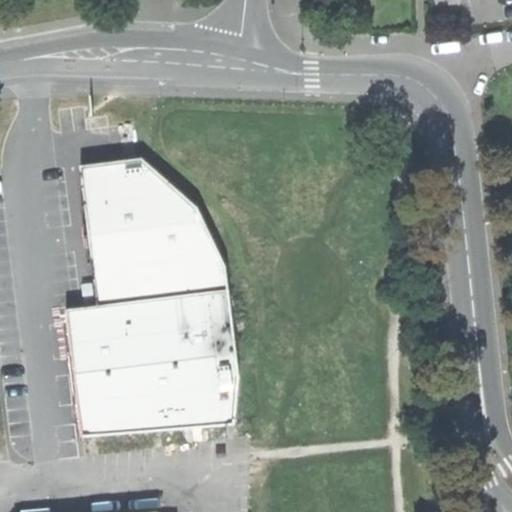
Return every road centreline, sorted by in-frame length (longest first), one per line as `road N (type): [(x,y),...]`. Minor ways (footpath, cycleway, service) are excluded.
road 1 (tertiary): [(511,477),(490,447),(454,139),(438,98),(401,76),(238,62)]
road 2 (tertiary): [(238,62),(67,54),(0,65)]
